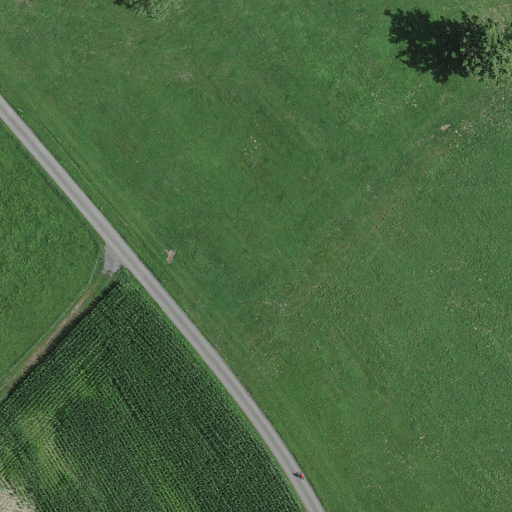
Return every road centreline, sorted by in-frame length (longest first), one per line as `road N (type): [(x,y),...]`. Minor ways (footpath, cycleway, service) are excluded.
road 1 (residential): [(0,109),(245,401),(315,511)]
road 2 (track): [(0,386),(125,253)]
